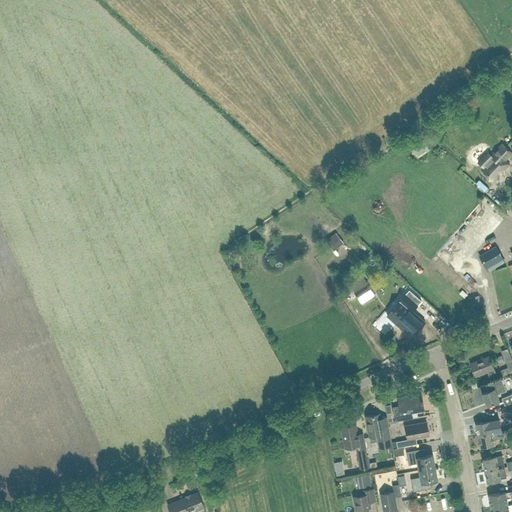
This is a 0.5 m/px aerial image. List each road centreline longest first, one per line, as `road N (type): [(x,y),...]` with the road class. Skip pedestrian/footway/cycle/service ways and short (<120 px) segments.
road 1 (unclassified): [(2,511),(138,482),(434,351)]
road 2 (residential): [(471,507),(434,351)]
